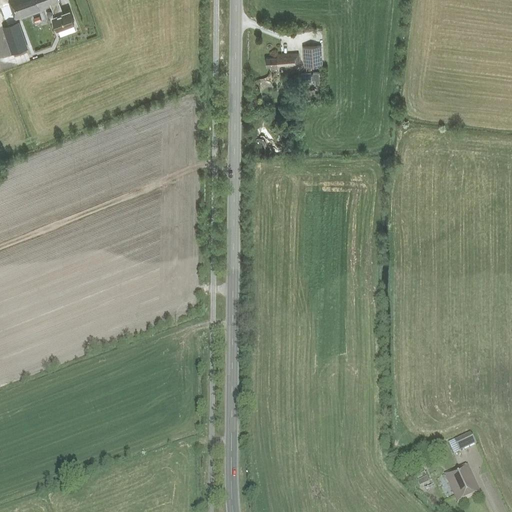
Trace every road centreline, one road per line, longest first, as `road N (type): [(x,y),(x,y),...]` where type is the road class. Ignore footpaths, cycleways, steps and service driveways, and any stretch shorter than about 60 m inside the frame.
road 1 (primary): [(252,511),(233,432),(235,0)]
road 2 (unclassified): [(212,0),(209,424),(219,511)]
